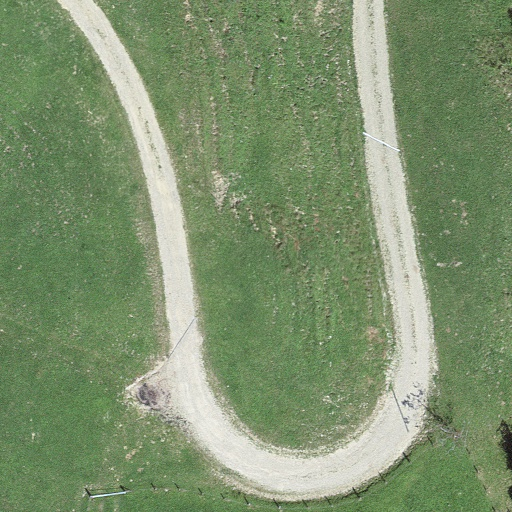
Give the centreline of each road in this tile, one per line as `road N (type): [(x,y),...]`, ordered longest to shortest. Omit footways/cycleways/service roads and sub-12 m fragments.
road 1 (track): [(77,0),(136,105),(165,193),(191,394),(226,448),(252,467),(283,473),(350,463),(375,447),(409,405),(414,336),(365,0)]
road 2 (track): [(191,394),(72,358),(0,321)]
